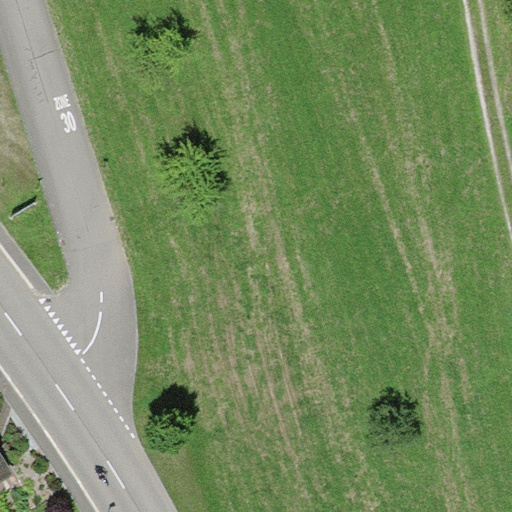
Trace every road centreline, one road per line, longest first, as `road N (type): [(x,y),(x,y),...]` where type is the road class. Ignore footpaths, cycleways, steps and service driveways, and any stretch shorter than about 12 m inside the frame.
road 1 (residential): [(52,375),(93,339),(104,292),(18,0)]
road 2 (track): [(465,0),(511,232)]
road 3 (secondary): [(52,375),(139,511)]
